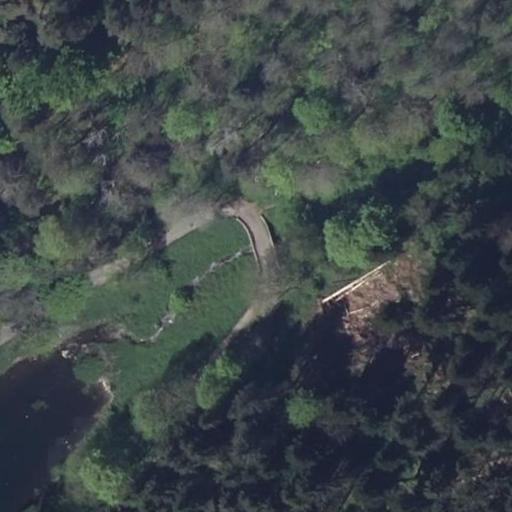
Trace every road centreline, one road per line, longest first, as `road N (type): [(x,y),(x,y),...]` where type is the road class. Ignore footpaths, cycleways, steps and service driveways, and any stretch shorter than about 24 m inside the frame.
road 1 (unclassified): [(237,327),(273,263),(247,198),(62,278),(0,350)]
road 2 (unclassified): [(237,327),(195,453),(152,511)]
